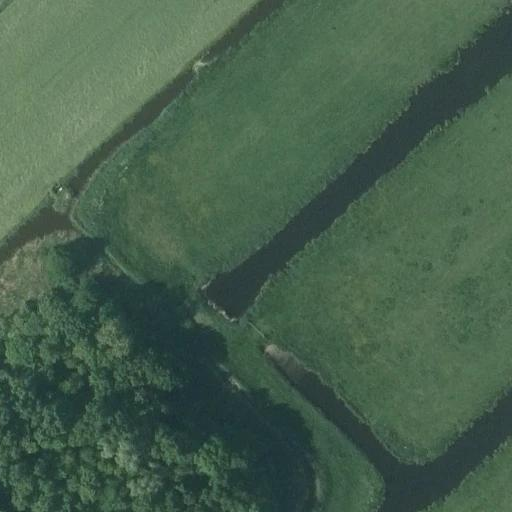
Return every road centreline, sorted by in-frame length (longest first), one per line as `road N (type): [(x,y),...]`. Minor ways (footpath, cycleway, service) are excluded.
road 1 (track): [(339,264),(232,346),(171,290)]
road 2 (track): [(232,346),(335,463),(333,511)]
